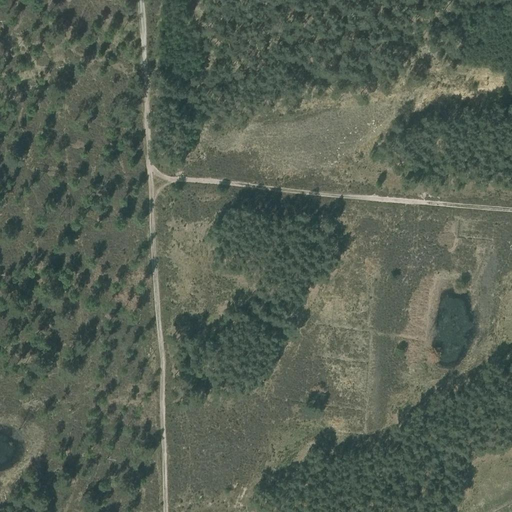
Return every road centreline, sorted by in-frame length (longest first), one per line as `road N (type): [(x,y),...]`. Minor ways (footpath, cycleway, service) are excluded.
road 1 (track): [(511,209),(149,176)]
road 2 (track): [(163,511),(149,176)]
road 3 (track): [(149,176),(139,0)]
